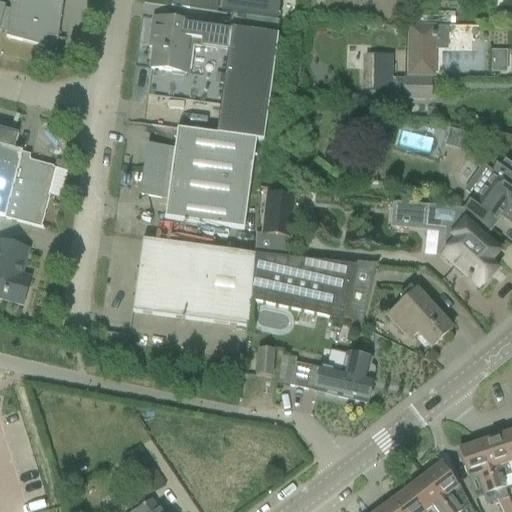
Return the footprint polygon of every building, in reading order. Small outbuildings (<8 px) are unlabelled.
[(57,40),(62,0),(10,0),(9,11),(4,10),(0,23),(0,33),(5,34),(5,38),(44,49),(47,39),(57,40)] [(188,11),(189,0),(170,0),(170,8),(188,11)] [(222,0),(220,15),(280,23),(282,0),(222,0)] [(152,50),(149,71),(171,74),(170,77),(183,79),(184,75),(186,76),(190,48),(190,46),(201,48),(226,51),(229,31),(228,31),(204,28),(193,26),(193,25),(152,19),(150,35),(154,36),(152,50)] [(222,86),(215,136),(255,142),(263,143),(277,36),(279,23),(261,21),(259,34),(229,29),(229,31),(226,51),(226,53),(223,76),(222,86)] [(433,40),(433,35),(433,29),(409,28),(408,76),(432,77),(433,40)] [(490,52),(490,74),(506,74),(506,53),(490,52)] [(365,70),(364,92),(395,92),(395,81),(391,81),(391,57),(373,57),(373,71),(365,70)] [(395,92),(394,100),(403,100),(403,101),(431,102),(431,80),(403,79),(403,81),(395,81),(395,92)] [(474,121),(472,131),(483,133),(485,122),(474,121)] [(255,142),(215,136),(176,131),(173,151),(153,148),(152,154),(146,154),(143,175),(248,190),(255,142)] [(0,218),(4,219),(40,229),(48,198),(46,197),(53,171),(51,170),(52,169),(28,163),(28,162),(27,162),(29,157),(21,155),(20,154),(12,152),(16,136),(0,132),(0,218)] [(511,169),(501,162),(491,175),(481,168),(464,193),(473,199),(464,211),(490,230),(499,217),(511,227),(511,169)] [(243,232),(248,190),(143,175),(140,197),(160,200),(160,198),(166,199),(163,221),(243,232)] [(255,236),(253,255),(286,259),(288,240),(292,199),(266,196),(262,237),(255,236)] [(445,259),(478,290),(496,271),(488,264),(498,254),(483,240),(492,231),(490,230),(464,211),(431,208),(429,229),(444,230),(441,259),(445,259)] [(0,296),(7,298),(5,304),(22,308),(30,279),(22,276),(29,251),(0,242),(0,296)] [(247,328),(249,302),(252,256),(142,242),(132,314),(247,328)] [(252,256),(249,302),(250,303),(340,323),(360,330),(364,312),(362,306),(366,305),(375,266),(355,264),(353,264),(352,267),(252,256)] [(403,303),(387,318),(408,342),(416,335),(416,336),(429,350),(451,331),(415,292),(414,294),(409,289),(398,299),(403,303)] [(271,378),(272,351),(256,350),(255,377),(271,378)] [(282,357),(279,385),(307,392),(308,389),(313,390),(313,393),(366,405),(371,382),(373,371),(371,367),(369,367),(370,361),(347,356),(330,352),(325,372),(318,370),(317,374),(311,372),(312,369),(294,364),(295,361),(282,357)] [(511,433),(498,439),(511,480),(511,433)] [(511,480),(498,439),(478,445),(494,493),(496,501),(497,502),(501,511),(511,511),(506,497),(504,490),(511,486),(511,480)] [(478,445),(457,452),(464,471),(466,479),(474,502),(483,499),(485,506),(497,502),(496,501),(494,493),(478,445)] [(138,448),(120,461),(141,491),(159,479),(138,448)] [(440,467),(422,480),(446,511),(471,511),(458,487),(456,488),(452,483),(440,467)] [(446,511),(422,480),(405,492),(420,511),(446,511)] [(420,511),(405,492),(389,505),(393,511),(420,511)] [(157,511),(151,501),(134,511),(157,511)]
